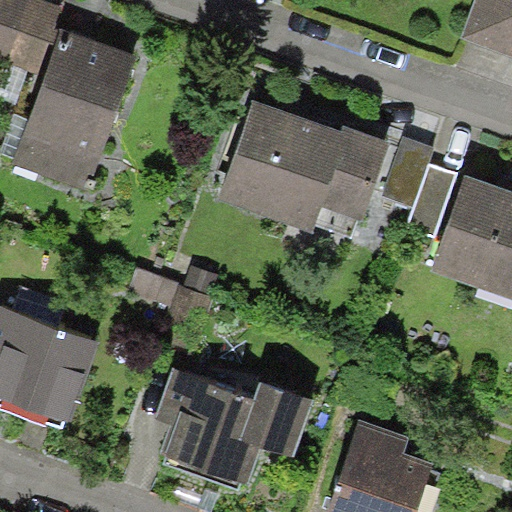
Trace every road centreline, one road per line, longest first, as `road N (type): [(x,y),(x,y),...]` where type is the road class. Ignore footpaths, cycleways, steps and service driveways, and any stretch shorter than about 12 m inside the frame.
road 1 (residential): [(511,111),(194,0)]
road 2 (residential): [(0,469),(118,511)]
